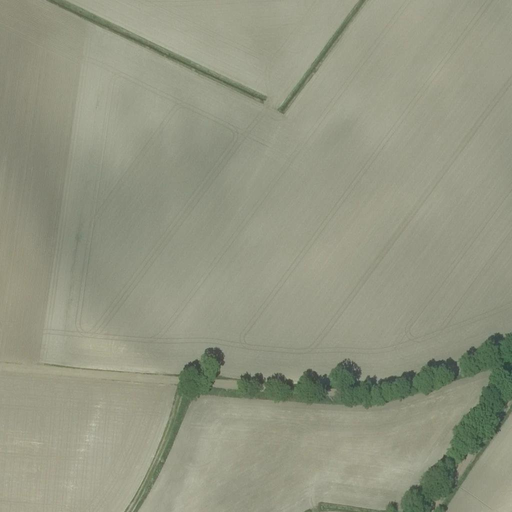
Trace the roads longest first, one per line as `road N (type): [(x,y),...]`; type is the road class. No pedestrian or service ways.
road 1 (track): [(511,350),(351,393),(0,367)]
road 2 (track): [(511,391),(430,511)]
